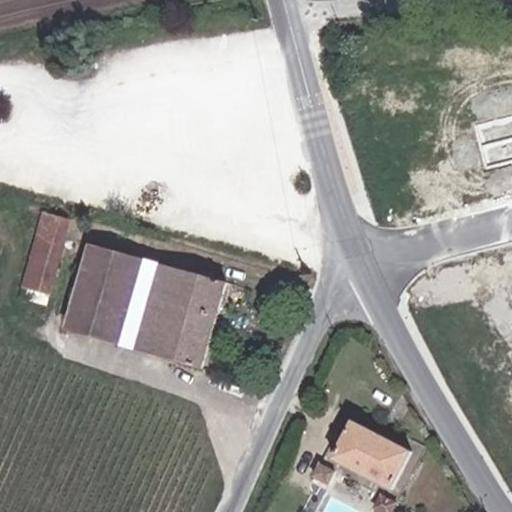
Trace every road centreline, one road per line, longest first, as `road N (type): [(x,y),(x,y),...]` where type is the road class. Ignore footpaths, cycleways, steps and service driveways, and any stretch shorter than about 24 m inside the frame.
road 1 (tertiary): [(285,0),(317,128),(368,272)]
road 2 (unclassified): [(228,511),(296,365),(345,290),(368,272)]
road 3 (tertiary): [(368,272),(419,376),(504,511)]
road 4 (track): [(481,0),(288,14)]
road 5 (residential): [(368,272),(476,223),(511,216)]
